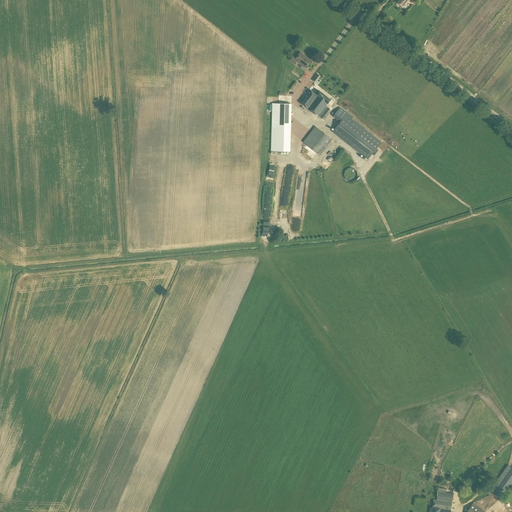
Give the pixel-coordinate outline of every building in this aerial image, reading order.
[(311,61),(300,52),(295,58),(293,56),(290,60),(295,64),(298,62),(306,68),(311,61)] [(317,95),(309,90),(300,102),(323,121),(331,110),(326,106),(331,100),(320,91),(317,95)] [(291,151),(292,103),(272,103),(271,151),(291,151)] [(368,159),(382,142),(338,108),(334,114),(342,120),(333,131),(351,145),(368,159)] [(320,155),(332,140),(315,126),(303,142),(320,155)] [(356,179),(356,168),(346,168),(346,178),(356,179)] [(505,493),(511,482),(511,468),(511,467),(493,494),(495,495),(488,505),(486,503),(482,509),(472,502),(465,511),(489,511),(499,498),(500,498),(504,492),(505,493)] [(450,511),(453,494),(445,492),(445,489),(438,488),(437,500),(434,499),(432,511),(450,511)]
